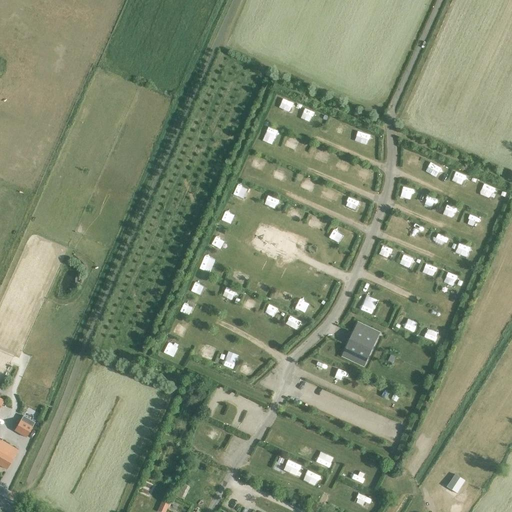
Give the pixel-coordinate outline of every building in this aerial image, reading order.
[(357,324),(343,355),(364,365),(366,359),(363,358),(373,337),(376,339),(378,334),(357,324)] [(23,416),(14,431),(26,438),(35,423),(23,416)] [(0,466),(6,470),(18,451),(0,440),(0,466)] [(466,481),(455,474),(447,487),(458,494),(466,481)] [(159,511),(166,511),(172,500),(164,497),(158,511),(159,511)]
